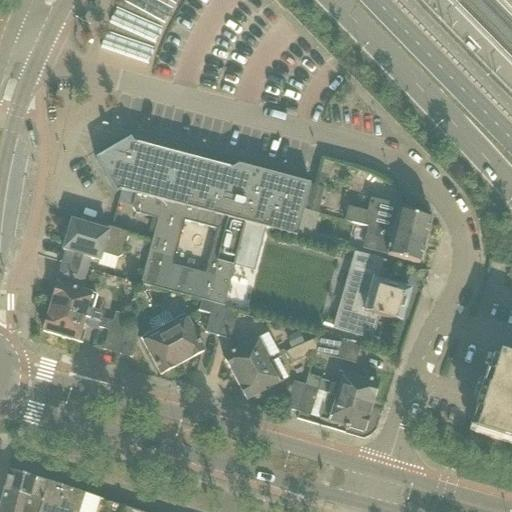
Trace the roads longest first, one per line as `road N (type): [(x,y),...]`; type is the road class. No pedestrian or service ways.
road 1 (residential): [(381,473),(464,268),(466,246),(450,202),(407,162),(382,152),(38,55)]
road 2 (tertiary): [(381,473),(7,366)]
road 3 (tertiary): [(0,402),(369,506)]
road 4 (secondary): [(330,0),(511,189)]
road 5 (secondary): [(511,140),(375,0)]
road 6 (tertiary): [(511,510),(381,473)]
road 7 (tertiary): [(0,183),(38,55)]
